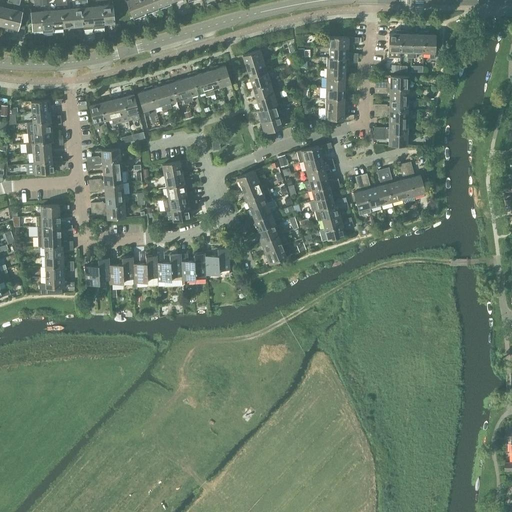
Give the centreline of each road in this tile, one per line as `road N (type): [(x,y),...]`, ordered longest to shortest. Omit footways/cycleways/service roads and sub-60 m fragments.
road 1 (track): [(74,511),(171,403),(198,346),(263,333),(403,263),(499,263)]
road 2 (tertiary): [(67,63),(328,0)]
road 3 (residential): [(229,217),(184,238),(99,242),(79,225),(79,182)]
road 4 (residential): [(333,133),(365,126),(369,1)]
road 5 (tertiary): [(369,1),(511,3)]
road 6 (residential): [(211,175),(333,133)]
